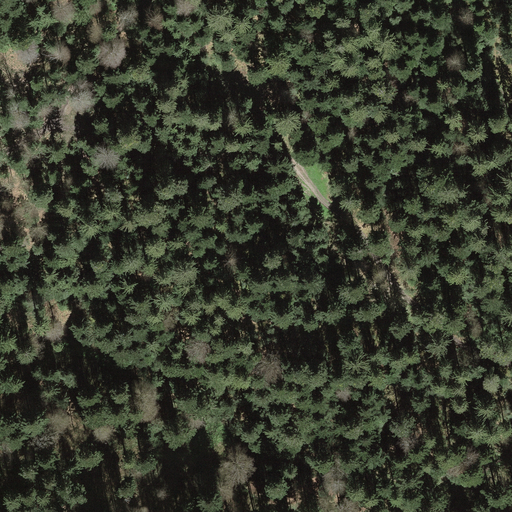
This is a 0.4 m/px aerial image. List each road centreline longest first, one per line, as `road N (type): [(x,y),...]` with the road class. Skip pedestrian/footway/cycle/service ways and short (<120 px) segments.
road 1 (track): [(320,201),(357,227),(436,326),(511,364)]
road 2 (track): [(464,0),(511,111)]
